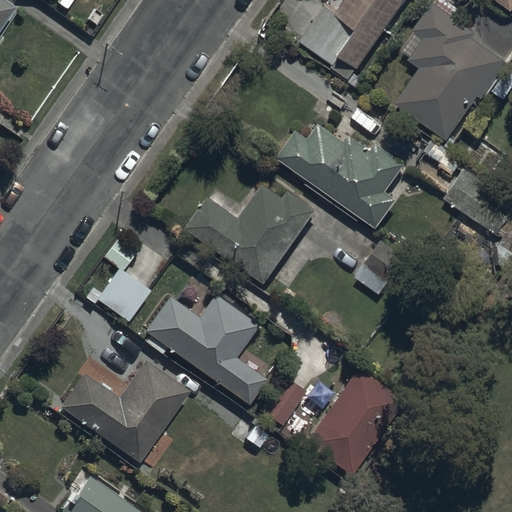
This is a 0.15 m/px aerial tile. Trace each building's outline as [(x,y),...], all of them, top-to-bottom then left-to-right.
[(0,0),(0,21),(14,2),(11,0),(0,0)] [(401,0),(341,0),(337,6),(328,0),(325,0),(301,36),(333,59),(329,64),(357,83),(363,75),(354,69),(401,0)] [(453,0),(431,0),(412,25),(416,27),(403,47),(411,53),(409,56),(419,63),(396,97),(447,134),(474,95),(478,98),(484,90),(487,92),(499,75),(495,72),(507,56),(472,31),(475,26),(452,11),(458,3),(453,0)] [(511,58),(494,85),(505,93),(511,83),(511,58)] [(309,131),(297,123),(277,151),(376,221),(398,191),(387,183),(406,156),(377,136),(372,143),(351,128),(346,135),(319,116),(309,131)] [(511,204),(511,199),(466,166),(446,194),(495,229),(511,204)] [(284,191),(264,177),(240,211),(209,188),(186,220),(265,277),(317,204),(288,184),(284,191)] [(136,249),(117,234),(104,250),(123,265),(136,249)] [(447,282),(381,237),(356,273),(381,290),(389,278),(431,306),(447,282)] [(148,288),(120,266),(97,296),(126,317),(148,288)] [(198,312),(168,291),(142,325),(148,330),(143,337),(160,350),(166,342),(246,398),(264,373),(260,370),(264,364),(249,353),(246,358),(236,351),(258,320),(214,289),(198,312)] [(84,367),(59,401),(137,458),(190,386),(144,353),(116,391),(84,367)] [(403,396),(357,363),(305,440),(351,471),(403,396)] [(305,387),(284,372),(261,406),(282,421),(305,387)] [(149,511),(86,468),(60,506),(68,511),(149,511)]
